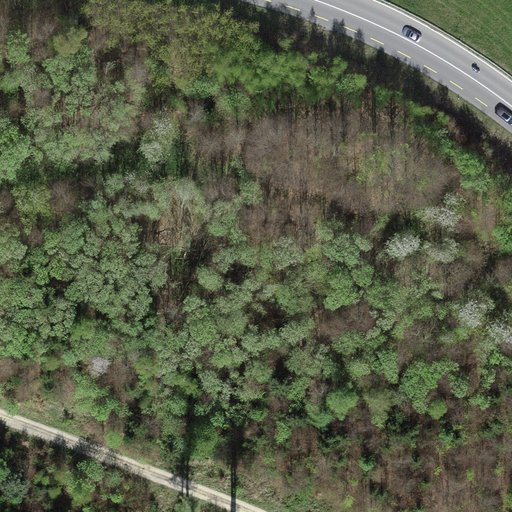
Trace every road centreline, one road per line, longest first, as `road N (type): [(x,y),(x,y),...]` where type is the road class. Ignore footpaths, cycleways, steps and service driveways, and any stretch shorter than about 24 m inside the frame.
road 1 (track): [(0,425),(224,511)]
road 2 (primary): [(301,0),(446,58),(511,107)]
